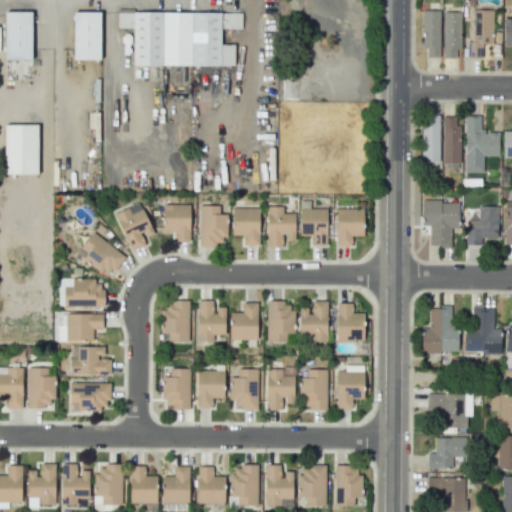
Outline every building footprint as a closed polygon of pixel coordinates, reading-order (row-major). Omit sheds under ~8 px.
[(438,57),(439,11),(421,10),(421,48),(426,48),(426,57),(438,57)] [(491,44),(492,10),(471,10),(470,42),(466,42),(465,58),(481,58),(481,44),(491,44)] [(241,12),(241,30),(221,32),(221,45),(234,45),(233,66),(134,66),(131,14),(241,12)] [(460,12),(442,12),(442,58),(455,58),(455,49),(459,49),(460,12)] [(30,13),(30,59),(4,60),(4,13),(30,13)] [(100,13),(100,60),(73,61),(73,13),(100,13)] [(503,45),(511,45),(511,20),(503,20),(503,45)] [(438,162),(438,115),(421,115),(421,162),(438,162)] [(483,172),(483,156),(498,156),(498,132),(481,132),(481,116),(464,116),(464,172),(483,172)] [(459,163),(458,117),(441,117),(442,163),(459,163)] [(37,125),(38,176),(4,176),(3,126),(37,125)] [(511,129),(502,130),(502,157),(511,157),(511,129)] [(458,201),(421,201),(421,225),(429,225),(429,247),(450,247),(450,232),(458,232),(458,201)] [(113,214),(130,250),(155,238),(139,202),(113,214)] [(503,244),(511,244),(511,202),(504,202),(503,244)] [(188,241),(189,204),(162,204),(162,231),(173,232),(173,241),(188,241)] [(226,237),(226,214),(218,214),(218,205),(199,205),(198,246),(221,247),(221,237),(226,237)] [(294,241),(294,213),(281,213),(282,207),(266,206),(266,246),(283,247),(283,240),(294,241)] [(466,245),(481,244),(481,238),(497,238),(496,206),(477,206),(478,220),(465,220),(466,245)] [(258,245),(259,208),(231,207),(231,235),(243,235),(243,245),(258,245)] [(299,236),(310,236),(311,245),(325,245),(325,208),(299,209),(299,236)] [(336,208),(335,245),(349,246),(349,235),(362,236),(363,209),(336,208)] [(80,248),(86,253),(82,259),(108,277),(124,255),(92,232),(80,248)] [(62,306),(102,306),(102,280),(63,279),(62,306)] [(224,334),(224,307),(213,307),(213,300),(196,301),(197,341),(212,341),(212,334),(224,334)] [(168,341),(188,341),(187,301),(160,302),(161,333),(168,333),(168,341)] [(265,342),(285,342),(285,333),(292,333),(292,302),(266,301),(265,342)] [(326,301),(309,301),(309,310),(299,310),(298,338),(309,338),(309,342),(326,342),(326,301)] [(256,303),(241,302),(241,312),(229,312),(229,339),(256,340),(256,303)] [(362,313),(351,313),(352,303),(336,303),(335,339),(361,340),(362,313)] [(499,353),(500,328),(492,328),(492,307),(471,306),(471,328),(463,328),(463,352),(499,353)] [(457,352),(457,326),(450,326),(450,307),(428,307),(428,328),(421,328),(420,352),(457,352)] [(102,313),(65,314),(65,341),(92,340),(92,329),(102,328),(102,313)] [(69,374),(110,375),(110,358),(103,358),(104,347),(70,346),(69,374)] [(335,408),(351,408),(351,398),(362,398),(363,365),(344,365),(344,371),(336,371),(335,408)] [(21,367),(0,367),(0,401),(5,402),(5,408),(22,408),(21,367)] [(46,368),(26,368),(26,408),(47,408),(47,399),(54,399),(53,376),(46,376),(46,368)] [(189,369),(168,368),(168,377),(162,376),(161,408),(188,408),(189,369)] [(256,369),(236,369),(236,377),(228,377),(228,403),(239,403),(239,409),(256,409),(256,369)] [(265,409),(282,410),(282,403),(292,403),(293,376),(281,376),(281,369),(266,369),(265,409)] [(326,369),(306,369),(305,377),(300,377),(299,408),(325,409),(326,369)] [(223,370),(196,370),(196,408),(211,408),(211,398),(223,398),(223,370)] [(69,403),(77,403),(77,410),(109,409),(108,382),(68,383),(69,403)] [(426,409),(440,410),(440,427),(465,428),(465,415),(470,415),(471,394),(426,393),(426,409)] [(496,428),(511,428),(511,394),(489,394),(489,410),(496,410),(496,428)] [(496,469),(511,468),(511,435),(497,435),(496,469)] [(427,469),(453,468),(453,457),(463,457),(463,437),(433,438),(434,453),(426,453),(427,469)] [(26,470),(27,505),(55,504),(54,463),(37,463),(37,470),(26,470)] [(88,471),(77,470),(77,464),(61,464),(60,504),(76,505),(76,498),(88,498),(88,471)] [(120,505),(121,464),(100,464),(100,473),(93,473),(92,504),(120,505)] [(280,505),(280,498),(292,498),(292,472),(281,472),(281,465),(264,464),(264,505),(280,505)] [(0,501),(20,502),(21,465),(6,465),(5,475),(0,474),(0,501)] [(236,505),(256,505),(256,466),(234,465),(234,474),(228,474),(228,497),(236,497),(236,505)] [(333,465),(333,506),(353,506),(353,498),(360,498),(360,465),(333,465)] [(129,503),(156,502),(155,476),(144,476),(144,466),(128,466),(129,503)] [(188,466),(173,466),(173,476),(161,475),(161,503),(188,503),(188,466)] [(197,503),(224,503),(223,476),(212,476),(211,466),(196,467),(197,503)] [(297,497),(305,497),(305,506),(324,506),(324,466),(298,466),(297,497)] [(511,511),(511,475),(501,475),(499,511),(511,511)] [(464,511),(464,477),(426,478),(426,493),(440,493),(440,511),(464,511)]
